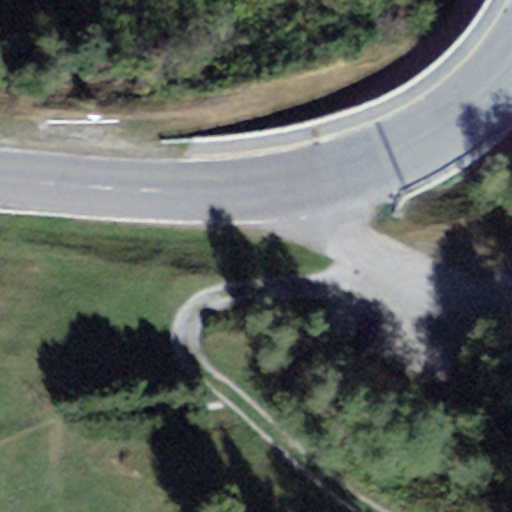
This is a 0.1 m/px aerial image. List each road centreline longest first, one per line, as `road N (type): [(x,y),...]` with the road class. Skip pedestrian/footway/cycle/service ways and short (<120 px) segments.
road 1 (tertiary): [(511,56),(475,98),(390,158),(286,181),(0,181)]
road 2 (track): [(383,511),(198,364),(188,331),(198,303),(238,289),(307,288),(400,254)]
road 3 (track): [(286,181),(457,295),(511,318)]
